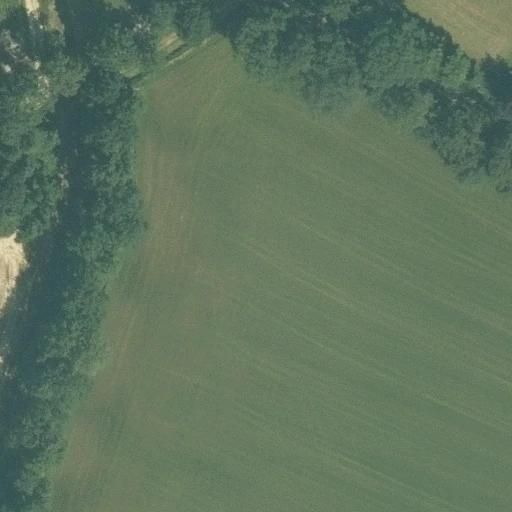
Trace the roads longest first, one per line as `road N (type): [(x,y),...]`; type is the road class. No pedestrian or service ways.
road 1 (unclassified): [(511,131),(284,0)]
road 2 (unclassified): [(0,121),(193,0)]
